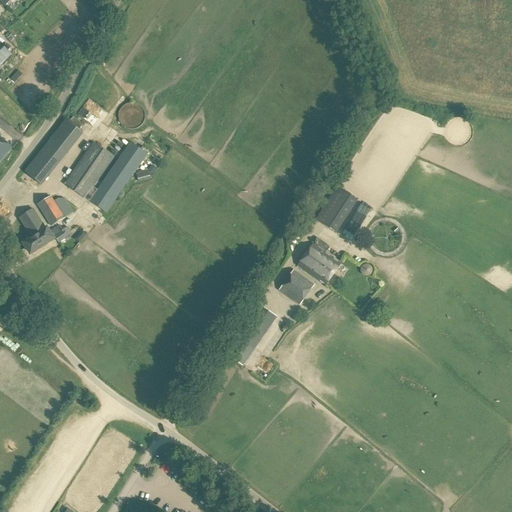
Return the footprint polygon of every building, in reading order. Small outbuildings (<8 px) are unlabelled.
[(1,44),(0,44),(0,64),(10,54),(1,44)] [(136,104),(132,103),(129,103),(126,104),(123,106),(120,109),(119,113),(118,117),(119,121),(122,125),(125,128),(129,129),(135,129),(139,128),(142,124),(144,121),(145,116),(144,111),(141,106),(136,104)] [(67,120),(25,172),(40,184),(82,132),(67,120)] [(0,162),(13,148),(0,136),(0,162)] [(89,201),(106,213),(148,154),(131,142),(97,189),(90,184),(111,155),(94,143),(64,184),(81,196),(85,191),(93,196),(89,201)] [(152,165),(148,170),(154,174),(157,169),(152,165)] [(150,179),(148,170),(136,173),(138,182),(150,179)] [(338,186),(316,220),(336,233),(358,200),(338,186)] [(37,204),(51,227),(65,218),(73,212),(65,199),(59,197),(54,200),(51,196),(37,204)] [(33,209),(20,218),(32,238),(24,243),(30,253),(53,239),(47,229),(46,229),(33,209)] [(60,225),(51,231),(59,243),(68,237),(67,237),(72,234),(68,227),(63,230),(60,225)] [(298,266),(326,286),(342,264),(313,244),(298,266)] [(315,286),(294,271),(280,291),(300,306),(315,286)] [(276,317),(260,305),(226,355),(242,366),(276,317)]
